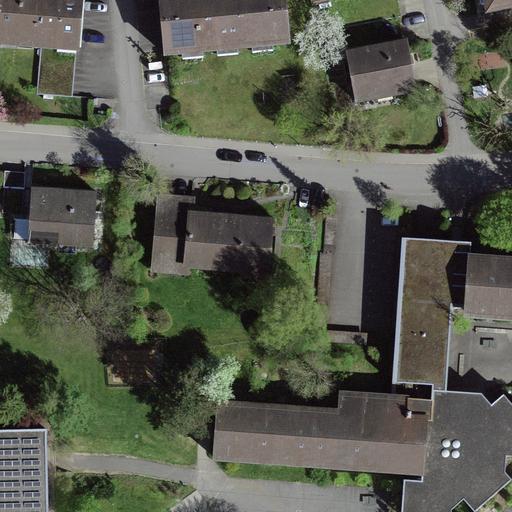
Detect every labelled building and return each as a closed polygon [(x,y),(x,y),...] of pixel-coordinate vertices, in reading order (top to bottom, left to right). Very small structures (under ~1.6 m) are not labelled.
[(81,0),(0,0),(0,44),(41,47),(38,94),(75,97),(81,0)] [(286,0),(163,0),(169,58),(291,47),(286,0)] [(511,0),(486,0),(490,19),(511,14),(511,0)] [(348,57),(358,108),(418,97),(409,45),(348,57)] [(26,173),(5,172),(2,213),(23,215),(26,173)] [(32,192),(29,249),(95,252),(98,195),(32,192)] [(191,275),(269,282),(274,223),(195,215),(196,200),(156,196),(149,280),(190,284),(191,275)] [(218,406),(213,458),(407,470),(403,511),(452,511),(452,510),(465,501),(477,511),(511,479),(506,472),(508,458),(511,457),(511,404),(505,395),(492,405),(483,395),(470,394),(447,393),(451,312),(468,312),(511,315),(511,260),(472,258),(473,245),(403,240),(395,398),(340,396),(338,415),(218,406)] [(0,511),(48,511),(47,431),(0,431),(0,511)]
